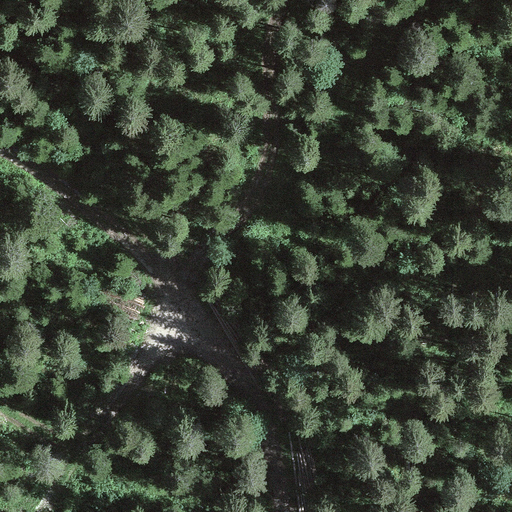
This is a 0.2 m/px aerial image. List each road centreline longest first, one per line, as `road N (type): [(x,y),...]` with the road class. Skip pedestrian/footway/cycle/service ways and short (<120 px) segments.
road 1 (track): [(291,511),(257,414),(189,305),(153,263),(0,141)]
road 2 (track): [(46,511),(189,305)]
